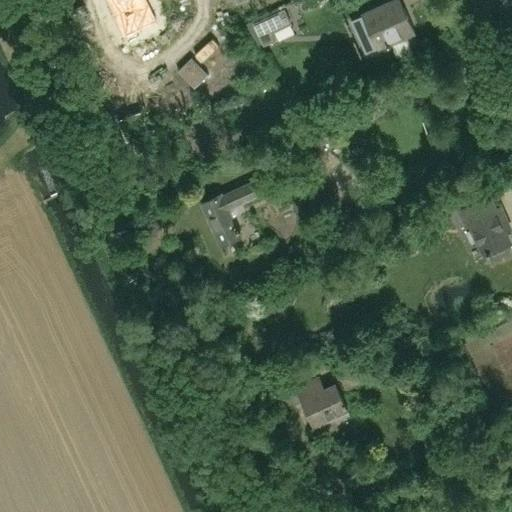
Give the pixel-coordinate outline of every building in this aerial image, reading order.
[(152,0),(107,0),(117,20),(123,36),(131,32),(161,18),(152,0)] [(400,0),(394,0),(362,15),(379,51),(416,34),(400,0)] [(358,8),(346,11),(355,47),(367,44),(358,8)] [(267,17),(254,23),(264,45),(277,39),(273,32),(292,23),(285,9),(267,17)] [(336,121),(331,143),(346,146),(352,124),(336,121)] [(223,194),(201,204),(221,246),(242,236),(230,209),(262,194),(256,181),(224,196),(223,194)] [(491,198),(460,210),(466,227),(472,225),(483,254),(510,244),(491,198)] [(304,402),(315,426),(348,410),(335,383),(302,399),(295,386),(284,391),(292,408),(304,402)]
